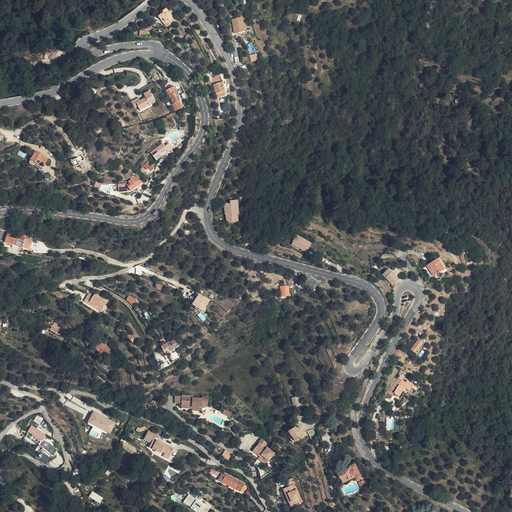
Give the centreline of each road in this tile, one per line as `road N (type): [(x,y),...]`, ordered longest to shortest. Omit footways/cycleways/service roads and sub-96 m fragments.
road 1 (secondary): [(467,511),(382,468),(362,440),(365,404),(418,289),(402,285),(383,335),(352,371),(349,361),(381,313),(370,288),(228,248),(208,228),(205,211),(237,133),(240,95),(222,47),(189,0)]
road 2 (secondary): [(0,213),(123,221),(149,215),(200,138),(205,117),(191,76),(159,54)]
road 3 (residential): [(6,383),(88,395),(180,434),(253,482),(269,511)]
road 4 (track): [(48,249),(137,262),(185,212),(205,211)]
road 5 (secondary): [(152,0),(80,50),(154,43),(159,54)]
road 6 (tertiary): [(159,54),(132,54),(54,92),(0,103)]
